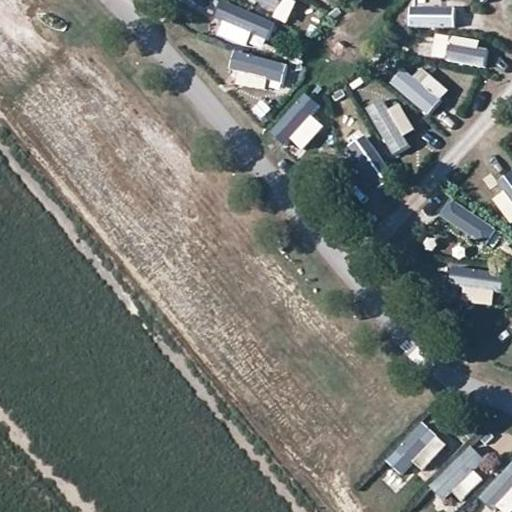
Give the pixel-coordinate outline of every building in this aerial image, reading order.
[(310,8),(299,0),(257,0),(294,29),(310,8)] [(419,0),(411,0),(410,26),(474,28),(475,2),(419,0)] [(293,33),(237,6),(225,29),(282,57),(293,33)] [(412,37),(411,63),(474,65),(475,39),(412,37)] [(228,87),(292,86),(291,60),(228,61),(228,87)] [(461,112),(411,73),(395,93),(445,133),(461,112)] [(287,151),(333,108),(315,88),(269,131),(287,151)] [(415,149),(388,92),(364,104),(391,161),(415,149)] [(336,124),(353,185),(378,178),(361,117),(336,124)] [(511,205),(511,168),(495,157),(477,181),(511,205)] [(507,251),(511,239),(511,220),(460,198),(447,225),(507,251)] [(340,209),(335,213),(343,222),(348,217),(340,209)] [(500,302),(502,272),(437,267),(435,298),(500,302)] [(511,308),(493,324),(509,345),(511,342),(511,308)] [(454,430),(430,411),(384,469),(408,488),(454,430)] [(449,511),(494,455),(470,436),(424,495),(445,511),(449,511)] [(509,511),(511,507),(511,442),(477,508),(483,511),(509,511)]
